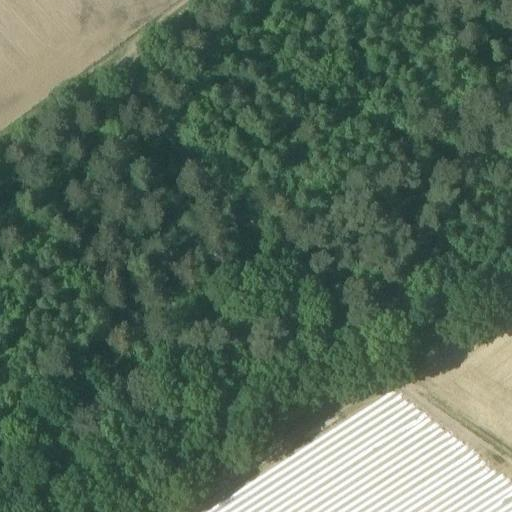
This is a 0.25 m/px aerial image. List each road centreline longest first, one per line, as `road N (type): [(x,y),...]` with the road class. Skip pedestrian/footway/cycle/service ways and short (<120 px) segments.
road 1 (track): [(511,460),(384,367),(96,67)]
road 2 (track): [(0,139),(189,0)]
